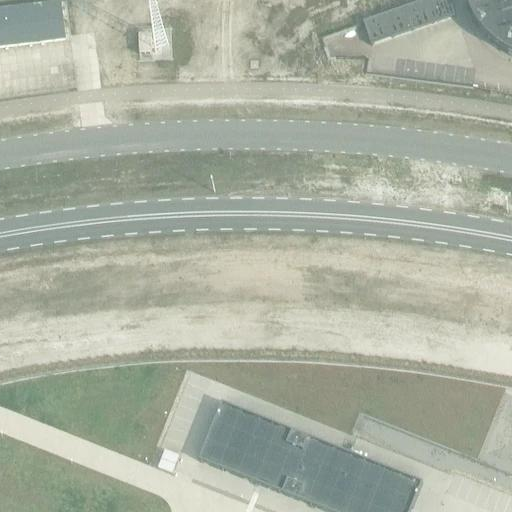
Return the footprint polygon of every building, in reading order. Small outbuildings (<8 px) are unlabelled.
[(511,0),(507,0),(464,12),(477,39),(482,45),(492,54),(506,64),(511,66),(511,0)] [(371,53),(454,24),(446,1),(363,30),(371,53)] [(60,5),(0,11),(0,49),(64,42),(60,5)] [(151,55),(150,35),(138,36),(139,55),(151,55)] [(221,404),(198,462),(324,511),(411,511),(422,484),(221,404)]
